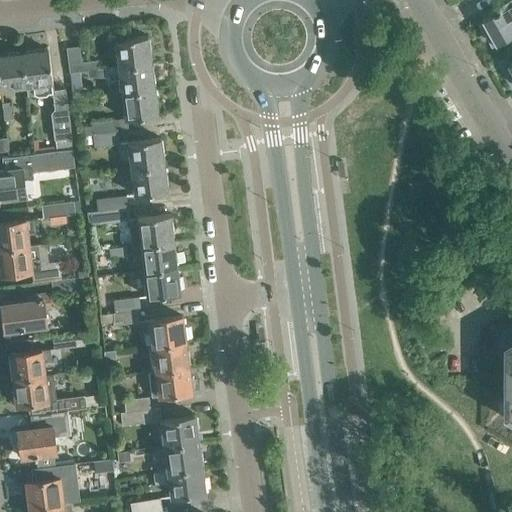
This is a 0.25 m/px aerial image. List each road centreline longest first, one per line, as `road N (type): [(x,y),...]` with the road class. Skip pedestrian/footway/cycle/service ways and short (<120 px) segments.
road 1 (secondary): [(348,511),(316,284)]
road 2 (secondary): [(293,286),(327,511)]
road 3 (residential): [(255,511),(226,299)]
road 4 (secondary): [(316,284),(297,81)]
road 5 (secondary): [(267,84),(293,286)]
road 6 (residential): [(226,299),(195,100)]
road 7 (residential): [(511,164),(418,0)]
